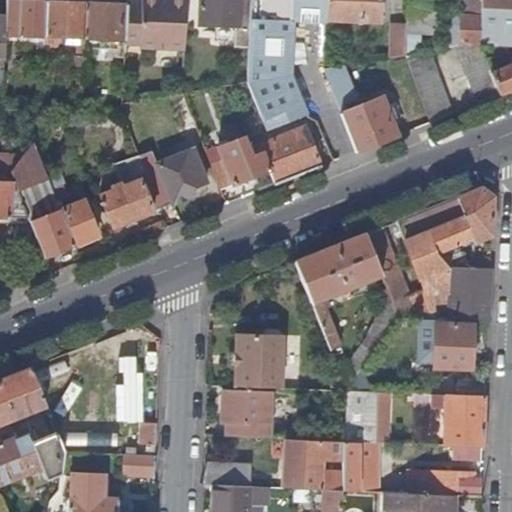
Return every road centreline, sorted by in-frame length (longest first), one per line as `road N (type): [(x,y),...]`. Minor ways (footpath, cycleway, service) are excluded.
road 1 (secondary): [(180,265),(511,130)]
road 2 (residential): [(173,511),(180,265)]
road 3 (secondary): [(0,339),(180,265)]
road 4 (residential): [(511,368),(506,511)]
